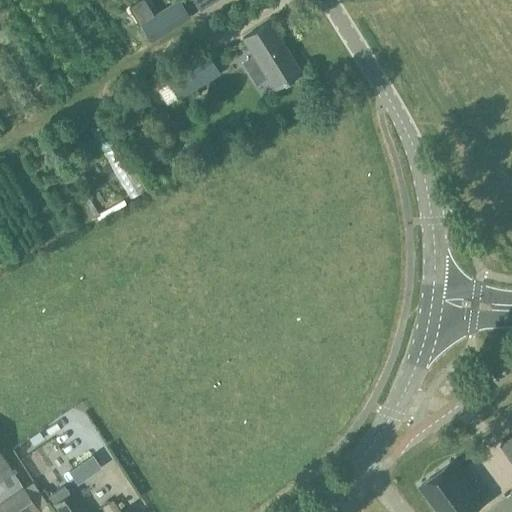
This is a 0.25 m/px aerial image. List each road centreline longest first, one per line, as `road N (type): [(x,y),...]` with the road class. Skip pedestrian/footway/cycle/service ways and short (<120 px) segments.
road 1 (tertiary): [(311,511),(394,417),(431,303)]
road 2 (tertiary): [(427,189),(408,136),(326,0)]
